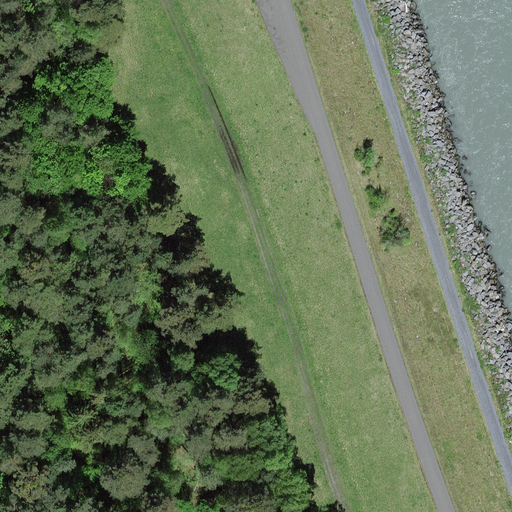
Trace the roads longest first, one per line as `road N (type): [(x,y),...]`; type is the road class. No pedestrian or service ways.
road 1 (track): [(171,0),(228,125),(357,511)]
road 2 (track): [(511,477),(356,0)]
road 3 (track): [(303,70),(448,511)]
